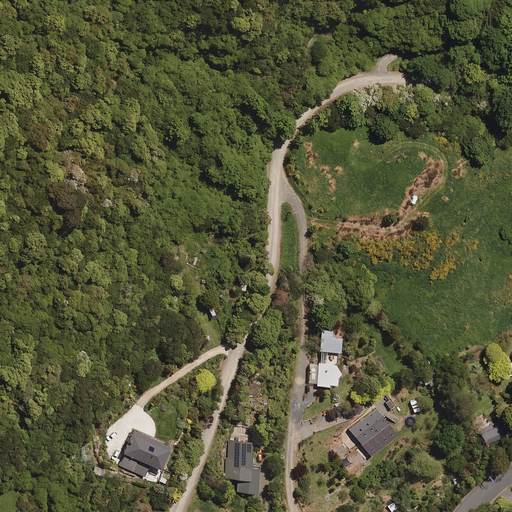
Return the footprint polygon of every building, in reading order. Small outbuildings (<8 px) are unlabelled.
[(326,348),(338,348),(338,333),(331,333),(329,333),(330,326),(319,325),(319,348),(319,359),(316,359),(316,363),(309,363),(309,383),(334,384),(335,360),(326,359),(326,348)] [(433,380),(429,370),(419,373),(423,383),(433,380)] [(414,397),(408,400),(414,412),(420,409),(414,397)] [(386,420),(374,407),(349,428),(361,441),(386,420)] [(511,419),(509,414),(479,430),(484,441),(511,426),(511,419)] [(167,443),(131,428),(121,450),(124,451),(119,464),(143,475),(149,461),(158,465),(167,443)] [(249,438),(230,439),(230,489),(256,489),(256,464),(249,464),(249,438)] [(104,467),(94,465),(92,472),(102,474),(104,467)]
